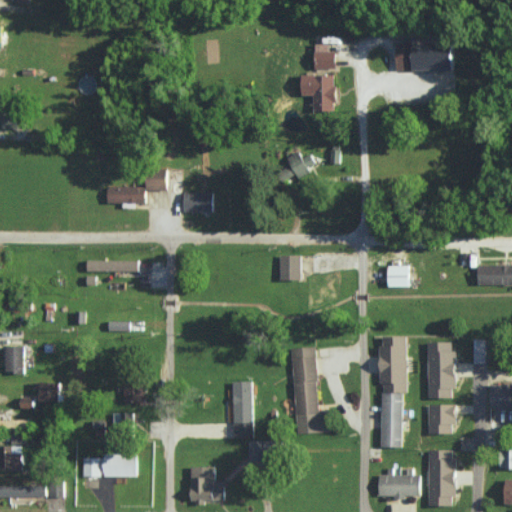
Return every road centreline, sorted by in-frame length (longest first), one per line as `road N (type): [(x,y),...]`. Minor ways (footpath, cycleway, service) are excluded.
road 1 (residential): [(365,242),(172,239),(0,248)]
road 2 (residential): [(0,366),(280,375)]
road 3 (residential): [(363,290),(371,83)]
road 4 (residential): [(364,511),(363,304)]
road 5 (residential): [(177,511),(171,309)]
